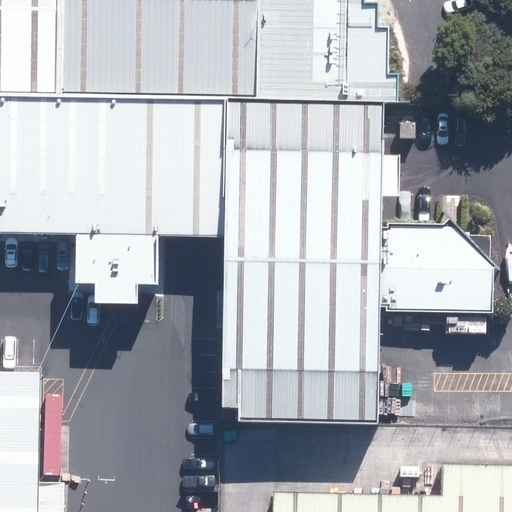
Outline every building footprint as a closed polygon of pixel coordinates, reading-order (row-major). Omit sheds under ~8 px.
[(0,0),(0,107),(67,108),(68,0),(0,0)] [(68,0),(67,108),(259,110),(260,0),(68,0)] [(260,0),(259,110),(379,111),(380,41),(370,40),(370,15),(357,16),(357,0),(260,0)] [(0,247),(258,250),(259,110),(0,107),(0,247)] [(379,111),(259,110),(258,250),(256,441),(387,443),(390,111),(379,111)] [(431,372),(430,392),(511,394),(511,373),(431,372)] [(53,511),(55,388),(0,387),(0,511),(53,511)] [(318,466),(317,482),(396,484),(397,469),(318,466)] [(286,506),(286,511),(511,511),(511,476),(453,476),(453,509),(286,506)]
